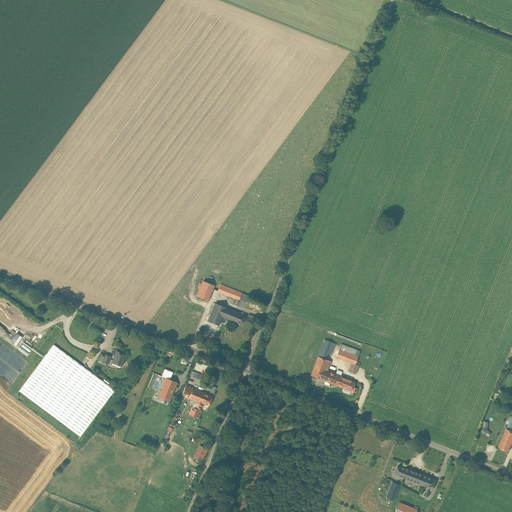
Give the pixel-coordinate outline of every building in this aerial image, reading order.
[(214,286),(213,289),(218,291),(220,284),(222,280),(217,278),(214,286)] [(203,281),(197,297),(208,301),(213,289),(214,286),(203,281)] [(242,293),(220,284),(218,291),(239,300),(242,293)] [(248,295),(242,293),(239,300),(246,303),(248,295)] [(237,312),(216,304),(209,321),(218,325),(222,316),(233,321),(237,312)] [(245,316),(237,312),(233,321),(241,324),(245,316)] [(15,346),(21,336),(15,333),(9,342),(15,346)] [(326,339),(319,356),(326,358),(328,353),(332,354),(337,343),(326,339)] [(18,349),(27,355),(31,349),(22,343),(18,349)] [(115,390),(54,344),(19,391),(80,437),(115,390)] [(360,352),(341,345),(336,358),(351,364),(355,365),(355,364),(360,352)] [(120,352),(117,351),(113,362),(116,363),(117,365),(121,366),(125,356),(120,354),(120,352)] [(111,356),(105,354),(102,362),(107,365),(111,356)] [(319,356),(312,375),(335,384),(339,376),(342,377),(342,376),(329,370),(332,361),(326,358),(319,356)] [(355,365),(351,364),(349,370),(356,373),(359,366),(355,364),(355,365)] [(173,372),(164,369),(161,376),(163,377),(170,380),(173,372)] [(342,377),(339,376),(335,384),(344,388),(347,379),(342,377)] [(170,380),(163,377),(162,379),(165,380),(160,392),(161,392),(159,397),(169,401),(171,396),(177,382),(170,380)] [(355,383),(347,379),(344,388),(352,391),(355,383)] [(193,389),(186,386),(182,395),(189,397),(193,389)] [(204,393),(193,389),(189,397),(198,401),(201,402),(204,393)] [(212,396),(204,393),(201,402),(202,402),(209,405),(212,396)] [(195,409),(193,408),(190,414),(197,417),(202,402),(201,402),(198,401),(195,409)] [(484,421),(481,434),(490,435),(490,431),(487,430),(488,422),(484,421)] [(511,423),(510,429),(507,428),(498,447),(508,451),(511,441),(511,423)] [(168,426),(163,438),(166,440),(170,431),(171,432),(173,428),(168,426)] [(198,445),(193,458),(203,462),(208,449),(198,445)] [(416,472),(399,465),(395,474),(403,477),(413,481),(416,472)] [(428,477),(416,472),(413,481),(424,485),(428,477)] [(403,477),(395,474),(386,497),(394,500),(403,477)] [(435,480),(428,477),(424,485),(432,488),(435,480)] [(417,511),(419,509),(400,502),(395,511),(417,511)]
